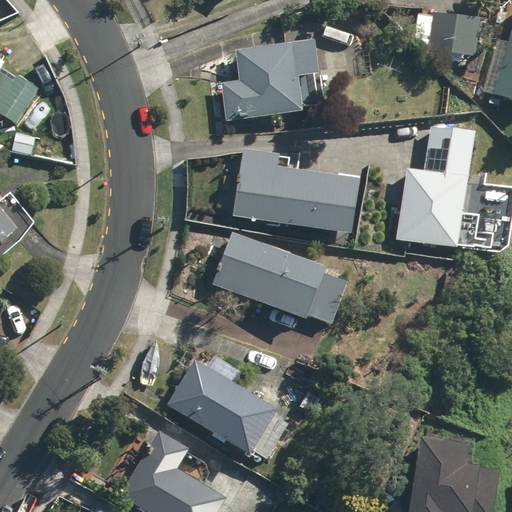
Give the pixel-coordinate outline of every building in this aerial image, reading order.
[(433,19),(418,17),(415,46),(429,47),(428,54),(477,61),(482,22),(433,16),(433,19)] [(500,109),(502,103),(511,105),(511,34),(509,46),(496,42),(481,97),(490,100),(488,106),(500,109)] [(311,44),(236,53),(240,84),(222,86),(227,124),(302,116),(297,79),(315,77),(311,44)] [(0,116),(15,127),(38,93),(3,70),(4,68),(0,64),(0,116)] [(405,158),(396,232),(502,245),(510,183),(468,178),(474,123),(452,121),(447,163),(405,158)] [(280,158),(241,153),(231,221),(352,237),(359,183),(278,172),(280,158)] [(0,248),(15,236),(22,243),(34,226),(11,195),(0,203),(0,248)] [(325,272),(231,236),(211,289),(306,325),(308,319),(330,327),(345,286),(323,277),(325,272)] [(208,371),(196,363),(167,408),(249,461),(253,455),(266,464),(292,424),(234,386),(241,375),(216,359),(208,371)] [(189,451),(159,433),(118,498),(141,511),(217,511),(225,500),(177,470),(189,451)] [(469,450),(413,446),(408,511),(494,511),(497,473),(467,471),(469,450)]
